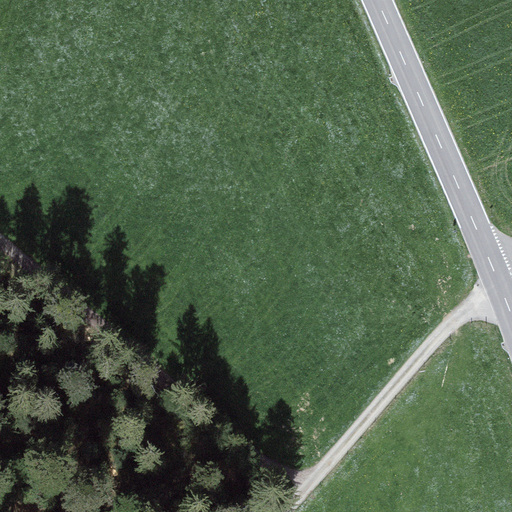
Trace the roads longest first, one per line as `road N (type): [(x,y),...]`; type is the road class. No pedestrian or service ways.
road 1 (track): [(0,240),(305,489)]
road 2 (track): [(283,511),(438,336),(498,282)]
road 3 (secondary): [(498,282),(376,0)]
